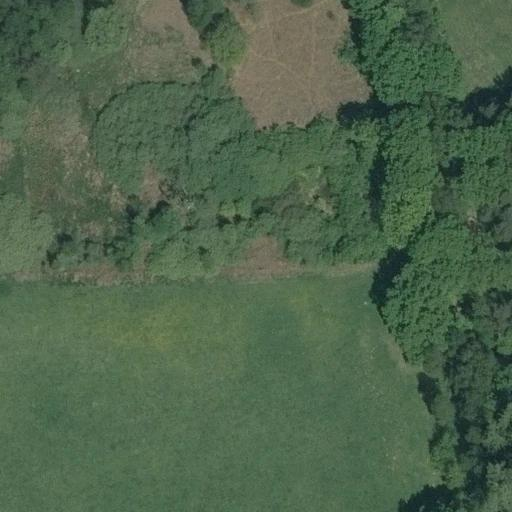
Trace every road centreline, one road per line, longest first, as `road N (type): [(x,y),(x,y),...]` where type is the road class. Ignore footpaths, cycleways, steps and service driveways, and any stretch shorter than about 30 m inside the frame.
road 1 (track): [(403,0),(472,312),(511,358)]
road 2 (track): [(511,323),(487,279),(434,0)]
road 3 (track): [(473,511),(446,358),(455,327),(472,312)]
